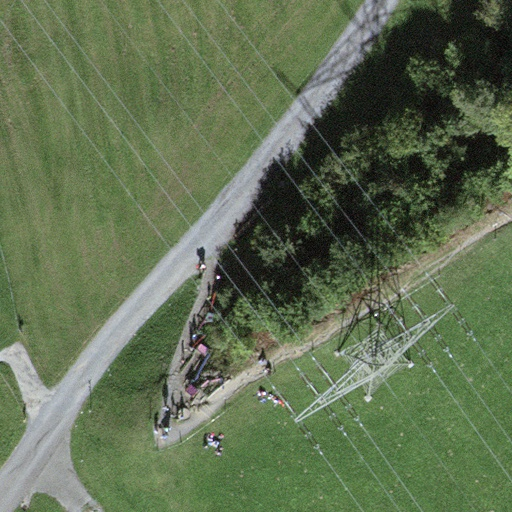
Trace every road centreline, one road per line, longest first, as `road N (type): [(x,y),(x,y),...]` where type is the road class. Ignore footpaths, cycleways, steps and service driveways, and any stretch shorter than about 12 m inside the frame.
road 1 (track): [(227,215),(49,428)]
road 2 (track): [(385,0),(227,215)]
